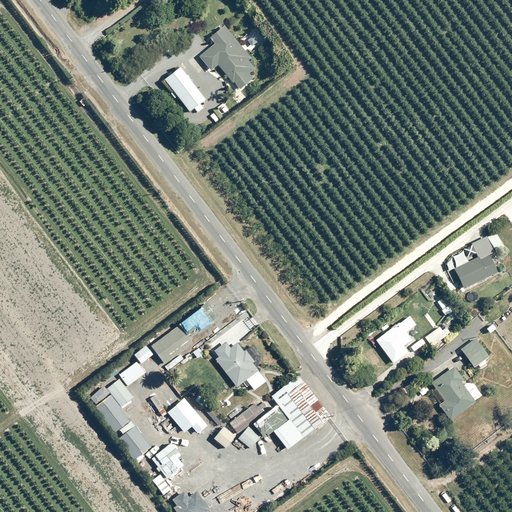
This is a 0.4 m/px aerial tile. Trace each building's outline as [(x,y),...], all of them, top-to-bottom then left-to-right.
[(255,67),(223,26),(208,38),(213,45),(198,56),(210,71),(217,65),(237,91),(252,79),(247,73),(255,67)] [(203,101),(179,68),(163,79),(188,112),(203,101)] [(243,99),(238,91),(232,95),(238,103),(243,99)] [(462,289),(497,273),(488,255),(479,260),(471,243),(461,248),(462,250),(449,257),(443,263),(447,271),(452,268),(462,289)] [(196,328),(183,312),(160,332),(173,347),(196,328)] [(414,325),(407,315),(374,341),(391,364),(406,352),(401,346),(410,340),(404,333),(414,325)] [(442,330),(439,324),(422,336),(429,347),(449,333),(446,328),(442,330)] [(245,387),(249,384),(253,389),(264,380),(256,370),(257,369),(255,365),(257,364),(260,355),(251,343),(242,349),(236,341),(229,347),(224,341),(209,352),(235,386),(241,381),(245,387)] [(473,368),(477,365),(478,367),(486,361),(484,359),(487,357),(479,347),(465,357),(473,368)] [(472,383),(465,383),(453,365),(425,384),(449,419),(473,403),(482,397),(472,383)] [(328,416),(297,374),(269,395),(287,418),(272,430),(286,448),(328,416)] [(100,414),(114,403),(106,393),(92,405),(100,414)] [(263,409),(266,406),(260,398),(227,423),(236,434),(265,412),(263,409)] [(114,403),(100,414),(120,438),(136,425),(128,416),(131,413),(119,399),(114,403)] [(164,459),(151,443),(134,457),(147,473),(164,459)] [(170,487),(164,492),(176,508),(174,509),(176,511),(191,511),(208,499),(196,485),(199,483),(190,471),(170,487)] [(170,487),(158,472),(150,479),(162,494),(164,492),(170,487)]
